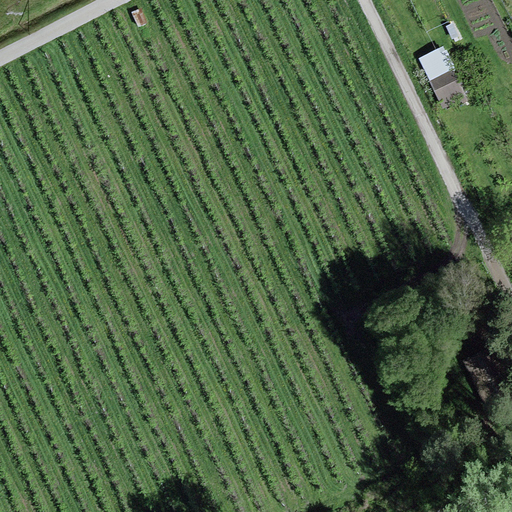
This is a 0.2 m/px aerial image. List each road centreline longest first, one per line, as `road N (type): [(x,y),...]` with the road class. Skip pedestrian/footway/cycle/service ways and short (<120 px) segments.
road 1 (unclassified): [(511,297),(364,0)]
road 2 (unclassified): [(0,58),(113,0)]
